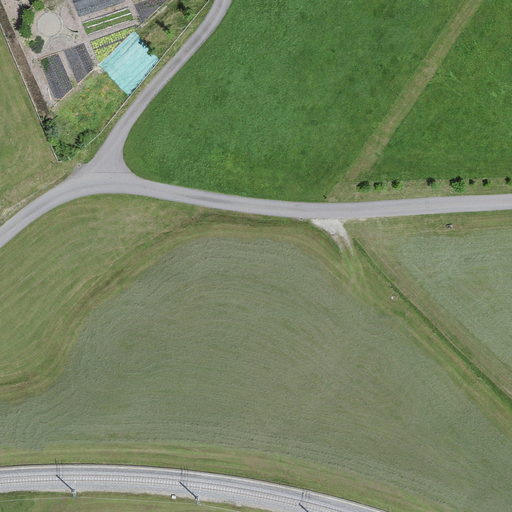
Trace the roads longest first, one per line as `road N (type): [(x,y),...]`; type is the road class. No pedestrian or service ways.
road 1 (unclassified): [(511,202),(303,210),(95,185),(60,195),(0,240)]
road 2 (track): [(362,208),(394,271),(511,391)]
road 3 (track): [(95,185),(123,127),(223,17),(226,0)]
